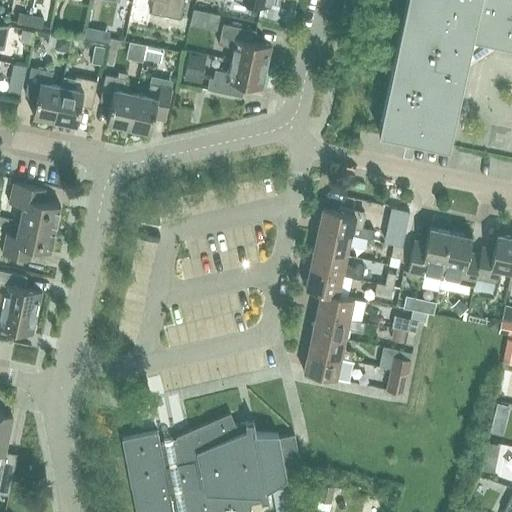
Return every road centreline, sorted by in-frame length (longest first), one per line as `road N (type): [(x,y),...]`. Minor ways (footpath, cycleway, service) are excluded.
road 1 (residential): [(511,194),(302,149),(295,124)]
road 2 (residential): [(51,387),(66,359),(109,169)]
road 3 (residential): [(109,169),(295,124)]
road 4 (residential): [(295,124),(321,0)]
road 5 (residential): [(70,511),(51,387)]
